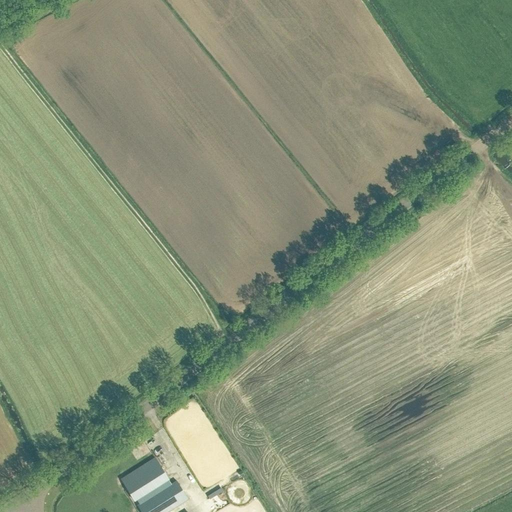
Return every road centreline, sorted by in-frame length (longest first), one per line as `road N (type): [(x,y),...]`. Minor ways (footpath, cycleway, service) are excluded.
road 1 (tertiary): [(26,494),(511,120)]
road 2 (track): [(225,342),(195,292),(0,46)]
